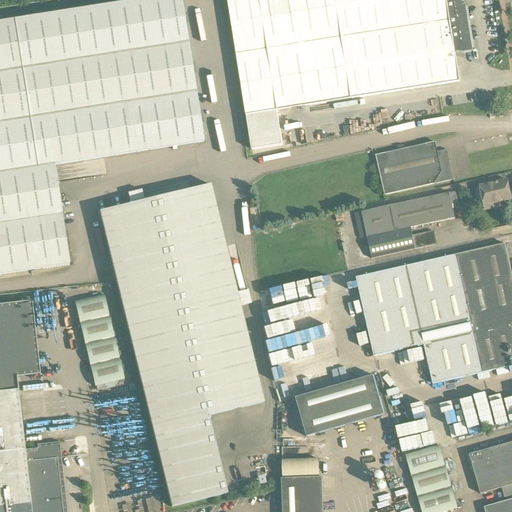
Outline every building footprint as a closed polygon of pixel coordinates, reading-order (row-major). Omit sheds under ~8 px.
[(0,275),(69,264),(54,166),(203,142),(180,0),(137,0),(0,21),(0,275)] [(227,0),(246,116),(438,86),(459,82),(455,53),(470,51),(462,1),(463,0),(227,0)] [(454,180),(447,150),(437,153),(435,143),(376,156),(385,196),(454,180)] [(507,180),(479,186),(484,211),(501,208),(500,202),(511,200),(507,180)] [(171,508),(227,494),(207,416),(263,403),(210,185),(99,212),(171,508)] [(456,192),(388,207),(355,214),(360,239),(367,237),(372,259),(415,250),(437,245),(434,232),(413,237),(411,228),(455,218),(453,209),(459,207),(456,192)] [(485,232),(487,225),(479,222),(477,229),(485,232)] [(511,276),(505,245),(455,256),(356,278),(374,357),(424,345),(433,385),(482,374),(511,367),(511,276)] [(123,380),(104,296),(74,302),(94,387),(123,380)] [(37,445),(37,449),(24,450),(17,390),(17,378),(40,375),(32,301),(0,305),(0,511),(67,511),(59,442),(37,445)] [(385,415),(373,376),(296,398),(307,437),(385,415)] [(502,488),(506,502),(484,508),(485,511),(511,511),(511,442),(469,455),(480,494),(502,488)] [(136,449),(143,482),(157,479),(149,446),(136,449)] [(406,456),(422,511),(446,511),(458,509),(439,446),(406,456)] [(323,511),(323,487),(322,479),(322,478),(282,479),(282,511),(323,511)] [(149,504),(151,511),(163,509),(162,502),(149,504)]
